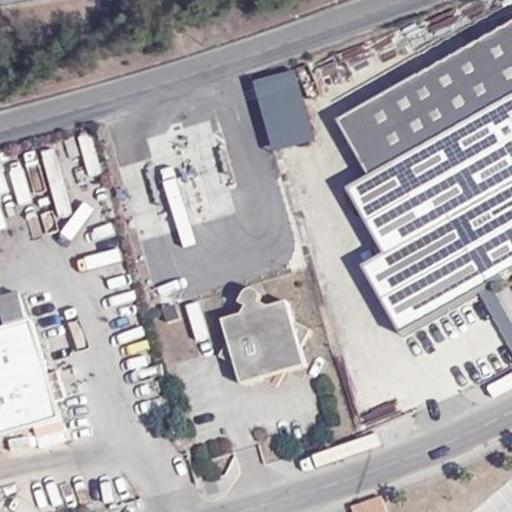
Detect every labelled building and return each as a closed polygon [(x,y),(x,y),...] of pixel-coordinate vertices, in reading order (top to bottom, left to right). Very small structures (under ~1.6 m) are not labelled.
[(511,28),(342,124),(374,180),(352,192),(389,258),(367,270),(404,335),(511,271),(511,28)] [(0,148),(0,275),(0,276),(0,275),(0,201),(16,196),(0,148)] [(254,297),(244,315),(226,320),(231,338),(225,351),(222,356),(240,366),(244,383),(262,378),(277,388),(288,371),(306,366),(302,346),(310,331),(293,321),(288,302),(270,307),(254,297)] [(182,314),(178,302),(165,305),(167,311),(168,318),(182,314)] [(34,324),(0,333),(0,433),(60,416),(34,324)] [(385,511),(379,497),(347,509),(348,511),(385,511)]
